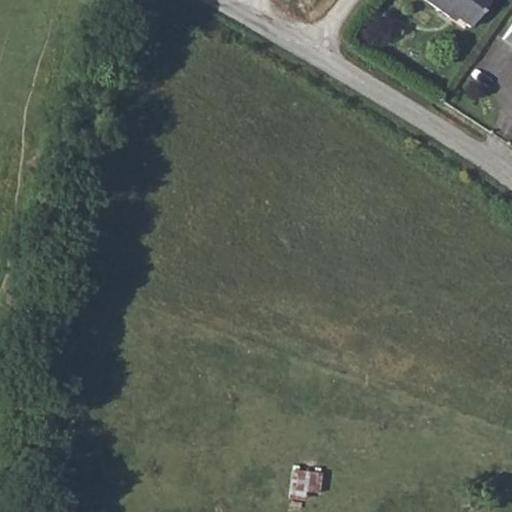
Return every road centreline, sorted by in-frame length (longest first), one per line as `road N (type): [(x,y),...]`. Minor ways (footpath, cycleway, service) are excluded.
road 1 (track): [(52,511),(27,254),(36,198),(106,0)]
road 2 (residential): [(511,184),(220,0)]
